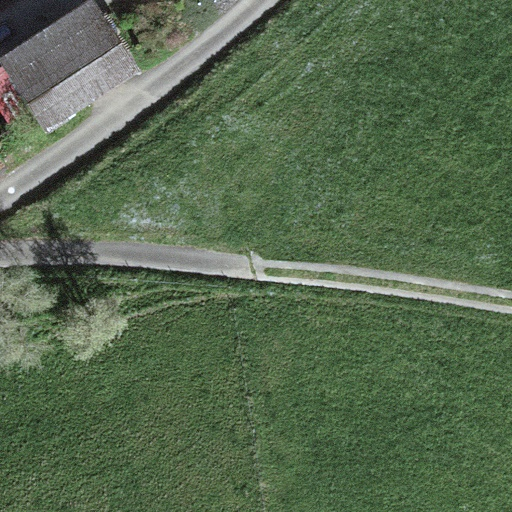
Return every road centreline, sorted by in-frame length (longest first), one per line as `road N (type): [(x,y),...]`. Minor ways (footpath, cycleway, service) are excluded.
road 1 (track): [(0,255),(131,253),(511,304)]
road 2 (unclassified): [(262,0),(0,198)]
